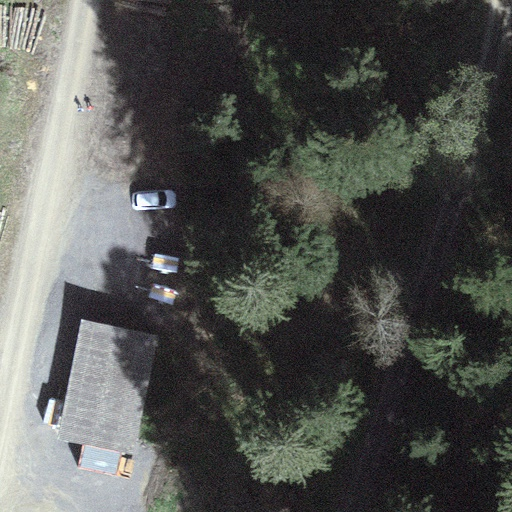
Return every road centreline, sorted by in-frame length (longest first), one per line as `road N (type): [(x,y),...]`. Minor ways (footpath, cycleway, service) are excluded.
road 1 (track): [(354,511),(382,440),(502,0)]
road 2 (track): [(0,455),(79,0)]
